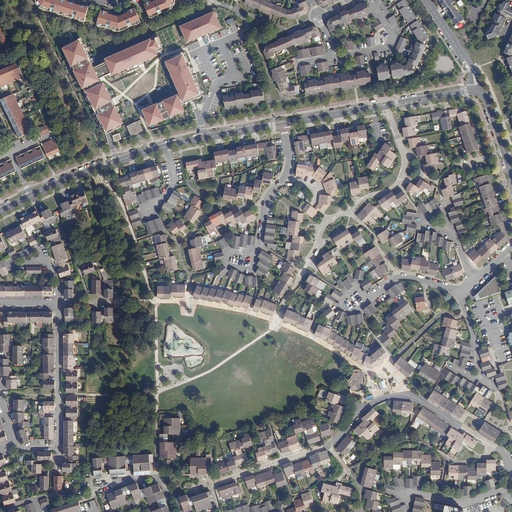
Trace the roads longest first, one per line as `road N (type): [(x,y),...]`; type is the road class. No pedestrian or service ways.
road 1 (residential): [(275,321),(325,220),(399,181),(403,150),(386,105)]
road 2 (residential): [(511,245),(460,291),(400,277),(349,299)]
road 3 (residential): [(166,146),(0,212)]
